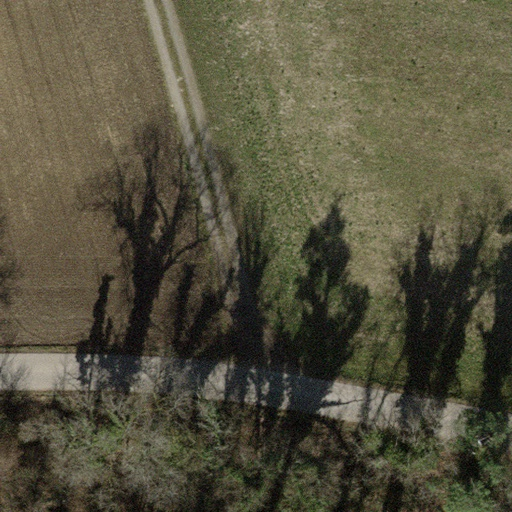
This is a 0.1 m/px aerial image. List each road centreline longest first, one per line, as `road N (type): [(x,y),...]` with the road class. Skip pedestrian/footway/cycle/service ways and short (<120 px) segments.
road 1 (unclassified): [(511,455),(288,426),(0,404)]
road 2 (track): [(164,0),(288,426)]
